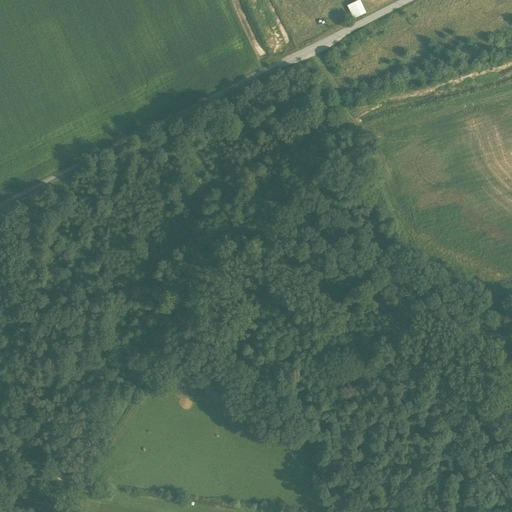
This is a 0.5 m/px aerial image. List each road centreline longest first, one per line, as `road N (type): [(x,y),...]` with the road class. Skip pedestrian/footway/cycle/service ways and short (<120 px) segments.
road 1 (unclassified): [(401,0),(39,182)]
road 2 (unclassified): [(39,182),(0,451)]
